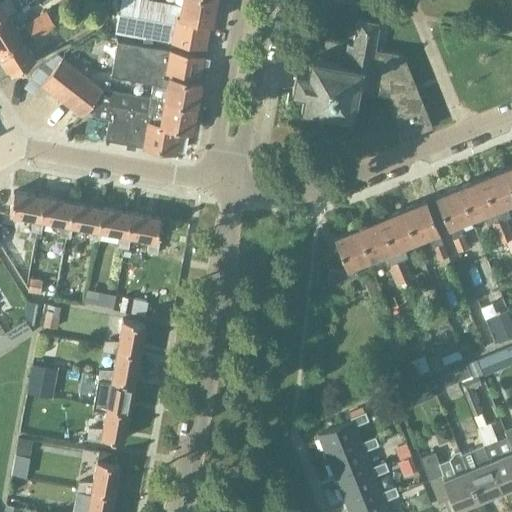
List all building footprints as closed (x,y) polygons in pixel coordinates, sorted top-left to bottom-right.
[(211,22),(215,0),(182,0),(181,6),(150,0),(124,0),(119,32),(143,36),(143,35),(204,46),(208,21),(211,22)] [(36,18),(44,32),(55,25),(46,11),(36,18)] [(0,50),(30,32),(25,24),(17,29),(8,15),(0,19),(0,50)] [(26,43),(44,32),(36,18),(25,24),(30,32),(0,50),(0,55),(11,74),(35,58),(26,43)] [(398,53),(376,49),(373,48),(378,22),(357,19),(352,44),(347,43),(343,65),(309,59),(307,75),(294,72),(291,92),(303,94),(300,110),(351,119),(357,89),(368,92),(369,87),(383,90),(402,137),(431,125),(412,80),(401,53),(399,54),(398,53)] [(202,56),(170,50),(117,40),(111,75),(153,83),(150,97),(195,105),(200,81),(204,81),(209,57),(202,55),(202,56)] [(50,92),(72,64),(61,57),(40,84),(50,92)] [(60,99),(81,72),(72,64),(50,92),(60,99)] [(70,107),(91,80),(81,72),(60,99),(70,107)] [(80,115),(86,108),(102,88),(91,80),(70,107),(80,115)] [(195,105),(150,97),(102,88),(86,108),(95,117),(108,119),(104,139),(175,152),(179,128),(191,130),(195,105)] [(503,203),(511,199),(511,188),(504,168),(481,178),(493,208),(498,220),(505,217),(508,216),(503,203)] [(498,220),(493,208),(481,178),(458,187),(470,217),(481,212),(486,225),(492,222),(498,220)] [(458,187),(435,196),(447,226),(452,238),(453,238),(458,250),(467,246),(462,234),(457,222),(470,217),(458,187)] [(38,218),(42,196),(13,191),(9,213),(31,217),(31,230),(40,232),(43,219),(38,218)] [(67,223),(71,201),(42,196),(38,218),(43,219),(60,222),(60,236),(69,237),(72,224),(67,223)] [(426,200),(403,209),(415,239),(426,234),(431,246),(433,246),(438,258),(448,254),(442,242),(438,230),(426,200)] [(96,229),(100,207),(71,201),(67,223),(72,224),(89,227),(89,241),(98,243),(101,229),(96,229)] [(125,234),(129,212),(100,207),(96,229),(101,229),(118,233),(118,246),(127,248),(130,235),(125,234)] [(402,244),(415,239),(403,209),(380,219),(392,248),(397,261),(403,258),(404,258),(407,257),(402,244)] [(156,253),(159,241),(159,240),(160,240),(160,239),(155,238),(159,217),(129,212),(125,234),(130,235),(147,238),(147,251),(156,253)] [(509,227),(505,217),(498,220),(492,222),(496,232),(509,227)] [(397,261),(392,248),(380,219),(357,228),(369,257),(380,253),(385,265),(390,263),(397,261)] [(511,235),(509,227),(496,232),(500,242),(511,236),(511,235)] [(354,264),(369,257),(357,228),(334,237),(346,267),(340,269),(329,268),(317,266),(315,285),(327,286),(328,281),(338,283),(339,279),(343,279),(357,273),(354,264)] [(407,267),(404,258),(403,258),(397,261),(390,263),(394,273),(407,267)] [(407,267),(394,273),(398,283),(411,277),(407,267)] [(26,290),(40,292),(41,280),(27,278),(26,290)] [(139,352),(144,322),(122,318),(118,340),(104,340),(103,349),(116,352),(117,348),(139,352)] [(11,343),(32,330),(25,320),(5,333),(11,343)] [(0,350),(11,343),(5,333),(0,335),(0,350)] [(441,362),(460,354),(456,346),(437,354),(441,362)] [(133,381),(139,352),(117,348),(116,352),(113,370),(99,370),(98,378),(111,381),(111,377),(133,381)] [(470,375),(466,364),(465,364),(452,369),(457,380),(470,375)] [(443,386),(457,380),(452,369),(439,375),(443,386)] [(94,399),(92,408),(106,410),(106,406),(128,410),(133,381),(111,377),(111,381),(98,378),(94,399)] [(123,440),(128,410),(106,406),(106,410),(102,427),(89,428),(87,437),(101,439),(102,436),(123,440)] [(362,445),(360,442),(353,424),(366,419),(364,412),(351,418),(351,420),(317,434),(327,459),(362,445)] [(15,434),(13,448),(25,451),(28,437),(15,434)] [(372,470),(371,467),(363,449),(376,444),(373,437),(360,442),(362,445),(327,459),(338,484),(372,470)] [(401,472),(415,465),(402,439),(388,446),(401,472)] [(511,450),(502,454),(496,439),(483,445),(489,459),(501,489),(511,484),(511,450)] [(501,489),(489,459),(483,445),(460,454),(466,468),(466,469),(478,499),(501,489)] [(442,478),(454,508),(478,499),(466,469),(466,468),(460,454),(458,449),(453,452),(448,460),(439,464),(433,451),(418,457),(427,479),(440,474),(442,478)] [(24,470),(27,453),(14,451),(11,468),(24,470)] [(91,489),(113,493),(118,463),(96,459),(92,482),(79,481),(77,490),(90,493),(91,489)] [(382,495),(381,492),(374,474),(387,469),(384,462),(371,467),(372,470),(338,484),(348,509),(382,495)] [(382,495),(348,509),(348,511),(388,511),(384,499),(397,494),(394,486),(381,492),(382,495)] [(109,511),(113,493),(91,489),(90,493),(87,510),(73,510),(73,511),(109,511)] [(2,511),(20,511),(22,504),(5,500),(2,511)]
